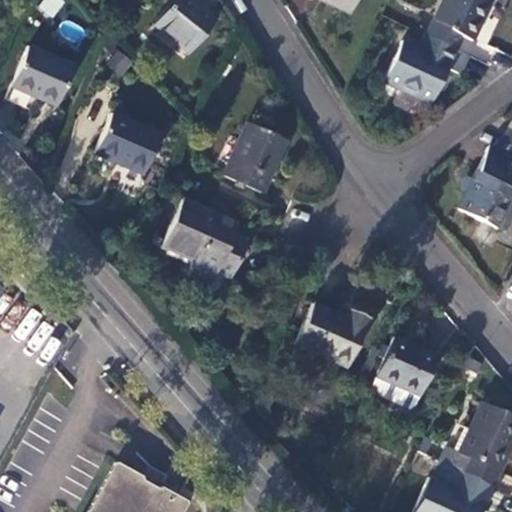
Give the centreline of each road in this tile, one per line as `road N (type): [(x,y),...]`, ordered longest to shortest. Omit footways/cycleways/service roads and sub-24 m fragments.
road 1 (tertiary): [(0,192),(277,511)]
road 2 (residential): [(379,163),(511,358)]
road 3 (residential): [(265,0),(379,163)]
road 4 (residential): [(511,81),(379,163)]
